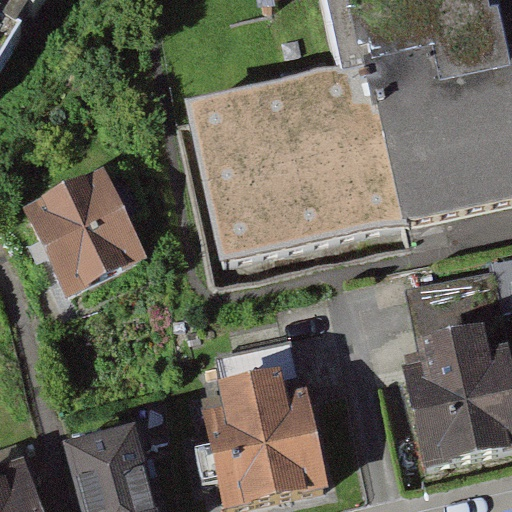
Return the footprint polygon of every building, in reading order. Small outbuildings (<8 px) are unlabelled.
[(0,0),(0,69),(45,0),(0,0)] [(337,0),(355,86),(202,118),(236,281),(511,223),(511,0),(283,0),(284,3),(298,0),(337,0)] [(116,185),(34,223),(75,310),(157,271),(116,185)] [(435,374),(409,381),(436,494),(511,475),(511,364),(509,365),(504,344),(432,360),(435,374)] [(239,430),(211,436),(228,511),(320,511),(346,506),(325,409),(303,413),(297,389),(233,403),(239,430)] [(172,511),(158,447),(82,464),(93,511),(172,511)] [(10,491),(0,494),(0,511),(41,511),(29,469),(5,475),(10,491)]
